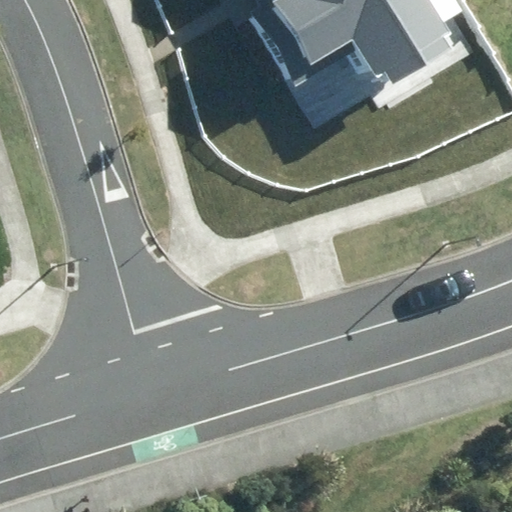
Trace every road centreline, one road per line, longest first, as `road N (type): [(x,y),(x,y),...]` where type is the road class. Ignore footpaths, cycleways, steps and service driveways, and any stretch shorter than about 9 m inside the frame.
road 1 (residential): [(27,0),(58,56),(152,390)]
road 2 (residential): [(511,264),(152,390)]
road 3 (residential): [(152,390),(0,437)]
